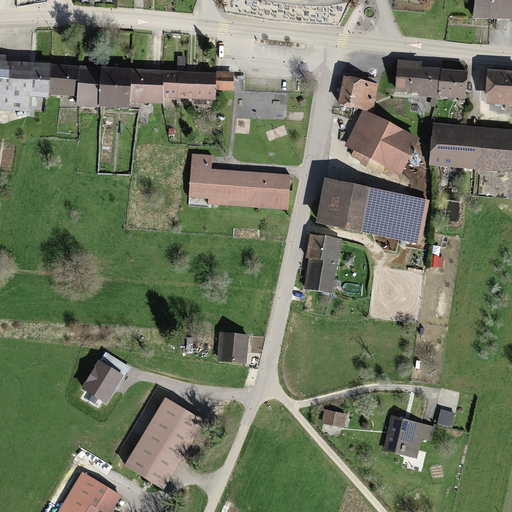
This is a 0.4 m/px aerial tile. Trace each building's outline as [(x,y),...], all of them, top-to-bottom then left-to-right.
[(511,0),(477,0),(477,23),(511,23),(511,0)] [(4,64),(0,63),(0,110),(29,112),(29,99),(46,99),(48,71),(4,70),(4,64)] [(398,66),(396,95),(464,100),(466,75),(420,72),(420,67),(398,66)] [(48,71),(46,99),(76,101),(77,73),(48,71)] [(100,72),(99,112),(127,113),(128,107),(128,75),(128,73),(100,72)] [(97,74),(77,73),(76,101),(75,112),(95,112),(97,74)] [(128,75),(128,107),(162,107),(162,103),(162,76),(128,75)] [(162,76),(162,103),(214,104),(214,93),(214,78),(162,76)] [(214,78),(214,93),(231,94),(232,76),(215,76),(214,78)] [(511,77),(488,77),(486,109),(511,109),(511,77)] [(379,84),(348,79),(344,103),(375,108),(379,84)] [(367,110),(350,143),(405,172),(422,139),(367,110)] [(511,135),(434,128),(430,168),(511,175),(511,135)] [(211,156),(194,155),(191,198),(211,200),(210,204),(288,209),(290,176),(211,171),(211,156)] [(331,180),(323,221),(423,242),(432,202),(331,180)] [(310,257),(305,289),(331,293),(340,241),(310,236),(307,256),(310,257)] [(221,333),(218,360),(245,362),(248,336),(221,333)] [(105,352),(83,387),(107,402),(115,389),(118,391),(132,368),(105,352)] [(166,402),(128,466),(162,486),(200,422),(166,402)] [(456,414),(443,410),(441,422),(453,425),(456,414)] [(347,414),(328,411),(326,423),(345,426),(347,414)] [(395,417),(388,448),(419,455),(424,435),(434,437),(436,427),(395,417)] [(124,494),(84,471),(59,511),(95,511),(101,504),(114,511),(124,494)]
